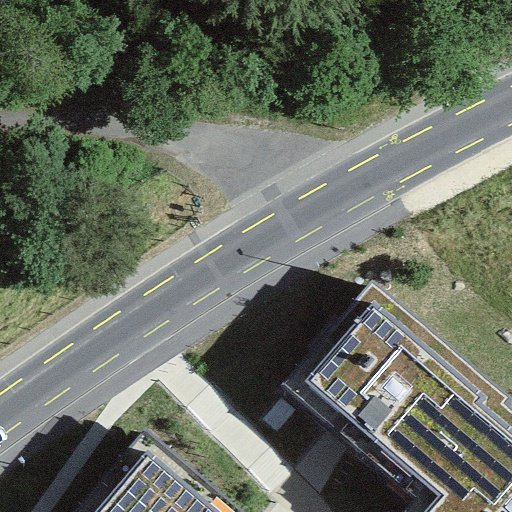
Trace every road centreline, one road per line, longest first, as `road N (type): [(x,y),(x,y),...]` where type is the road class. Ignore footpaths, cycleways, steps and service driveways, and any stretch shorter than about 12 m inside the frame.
road 1 (tertiary): [(511,106),(252,245),(0,417)]
road 2 (track): [(325,203),(210,142),(26,111),(0,119)]
